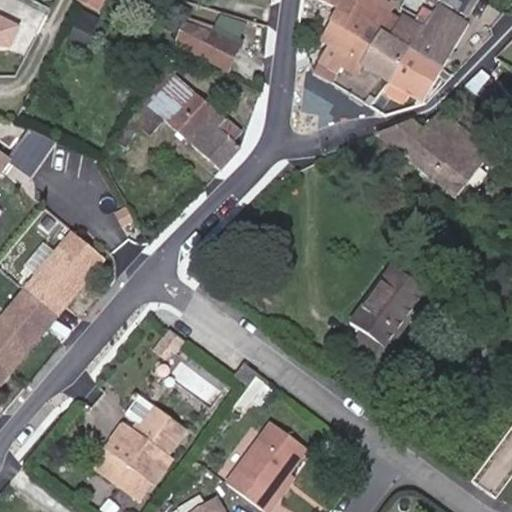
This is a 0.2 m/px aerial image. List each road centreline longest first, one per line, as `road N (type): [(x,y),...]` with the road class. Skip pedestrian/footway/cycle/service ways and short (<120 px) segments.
road 1 (residential): [(293,0),(268,153),(148,273)]
road 2 (residential): [(148,273),(400,446)]
road 3 (residential): [(148,273),(0,443)]
